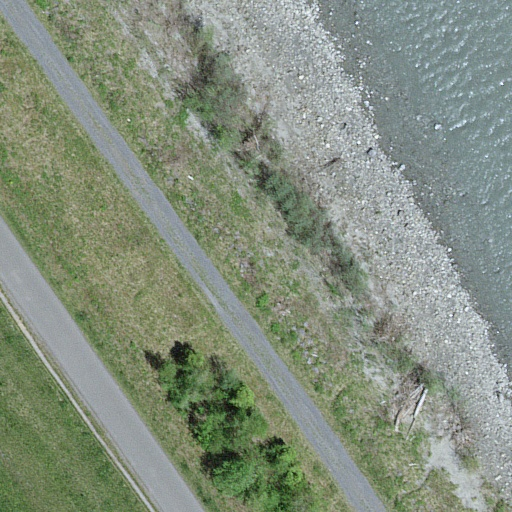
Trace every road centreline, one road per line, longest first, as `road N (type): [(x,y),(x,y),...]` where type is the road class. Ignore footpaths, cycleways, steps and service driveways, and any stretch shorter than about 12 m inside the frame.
road 1 (track): [(354,511),(0,4)]
road 2 (track): [(0,252),(180,511)]
